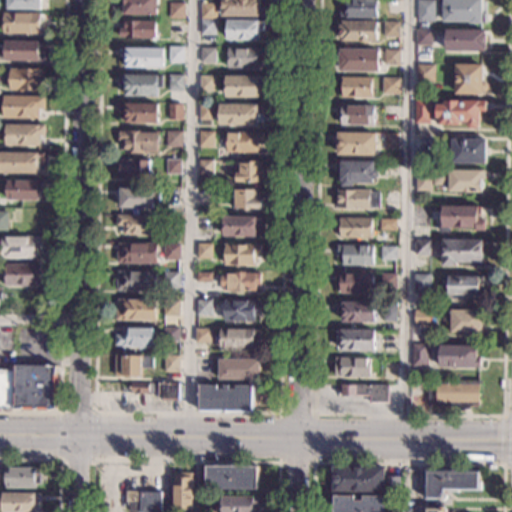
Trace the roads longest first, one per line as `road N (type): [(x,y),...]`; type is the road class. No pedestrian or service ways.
road 1 (residential): [(297,439),(299,0)]
road 2 (residential): [(80,0),(81,438)]
road 3 (secondary): [(297,439),(0,436)]
road 4 (secondary): [(511,441),(297,439)]
